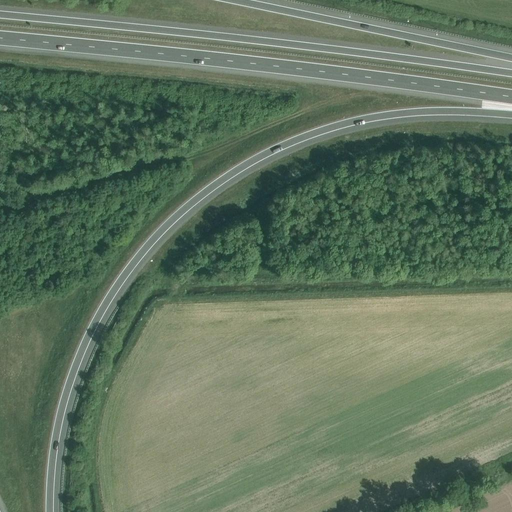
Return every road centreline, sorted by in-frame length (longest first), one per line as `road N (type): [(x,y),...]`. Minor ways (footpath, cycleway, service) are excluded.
road 1 (motorway): [(52,511),(62,412),(89,337),(145,250),(203,195),(333,127),(409,113),(511,115)]
road 2 (motorway): [(0,37),(511,97)]
road 3 (motorway): [(511,74),(0,15)]
road 4 (motorway): [(511,58),(230,0)]
